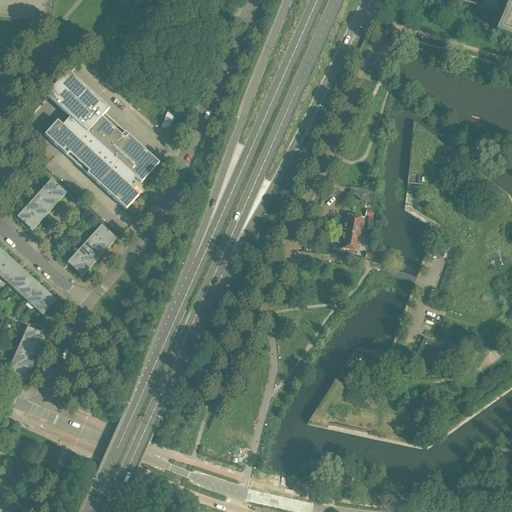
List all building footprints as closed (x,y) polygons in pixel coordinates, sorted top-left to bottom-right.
[(511,0),(462,0),(506,18),(499,34),(511,39),(511,0)] [(50,100),(70,118),(62,126),(57,122),(44,136),(126,210),(139,196),(128,186),(135,178),(141,183),(159,164),(104,114),(108,110),(71,76),(67,73),(46,96),(50,100)] [(167,113),(161,128),(169,131),(174,116),(167,113)] [(417,185),(425,186),(425,183),(426,177),(430,138),(432,136),(433,135),(414,121),(408,184),(409,184),(410,184),(417,185)] [(432,136),(508,196),(511,203),(511,386),(426,448),(385,439),(380,438),(376,437),(371,436),(365,435),(327,426),(326,428),(426,450),(511,388),(511,199),(510,194),(433,135),(432,136)] [(434,181),(431,180),(432,177),(426,177),(425,183),(425,186),(431,186),(431,183),(432,183),(463,218),(470,226),(446,293),(449,295),(444,310),(448,300),(450,301),(451,301),(447,311),(448,311),(453,296),(487,308),(489,303),(491,298),(498,277),(503,264),(465,251),(474,225),(434,181)] [(43,189),(45,191),(56,201),(64,193),(53,182),(48,187),(46,185),(43,189)] [(435,227),(406,209),(410,184),(409,184),(408,184),(404,209),(433,228),(414,275),(412,283),(389,352),(356,348),(336,379),(337,379),(338,380),(357,349),(390,354),(412,288),(417,274),(435,227)] [(351,187),(350,191),(350,192),(361,195),(360,199),(371,201),(372,196),(374,197),(375,192),(351,187)] [(39,194),(32,201),(46,213),(56,201),(45,191),(41,195),(39,194)] [(31,206),(27,211),(38,221),(46,213),(32,201),(29,204),(31,206)] [(38,221),(27,211),(25,209),(22,212),(23,214),(19,219),(30,229),(38,221)] [(344,232),(360,235),(363,219),(346,216),(344,232)] [(93,235),(95,236),(107,246),(114,238),(103,228),(98,233),(97,231),(93,235)] [(341,249),(357,252),(360,235),(344,232),(344,233),(337,231),(337,232),(338,232),(336,241),(342,242),(341,249)] [(89,239),(83,246),(96,258),(107,246),(95,236),(91,241),(89,239)] [(81,251),(77,256),(89,266),(96,258),(83,246),(80,250),(81,251)] [(0,272),(9,262),(1,254),(0,255),(0,272)] [(89,266),(77,256),(75,254),(72,258),(74,260),(69,265),(81,275),(89,266)] [(2,279),(7,284),(19,270),(9,262),(0,272),(0,274),(3,277),(2,279)] [(14,287),(19,292),(29,280),(19,270),(7,284),(12,289),(14,287)] [(22,297),(26,301),(38,287),(29,280),(19,292),(24,296),(22,297)] [(26,301),(34,308),(46,295),(38,287),(26,301)] [(46,295),(34,308),(37,311),(39,310),(44,314),(54,302),(46,295)] [(22,339),(24,340),(39,346),(44,335),(29,329),(27,335),(24,334),(22,339)] [(425,339),(416,357),(434,365),(442,348),(425,339)] [(20,344),(17,351),(33,358),(39,346),(24,340),(22,345),(20,344)] [(16,358),(14,364),(28,370),(33,358),(17,351),(14,357),(16,358)] [(28,370),(14,364),(12,363),(9,368),(12,368),(9,375),(23,381),(28,370)] [(343,400),(347,402),(353,393),(349,391),(350,390),(350,388),(347,386),(343,383),(340,381),(338,380),(337,379),(336,379),(307,424),(326,428),(327,426),(327,425),(328,423),(330,421),(331,419),(335,413),(335,412),(343,400)] [(362,403),(376,410),(381,399),(368,392),(362,403)] [(437,400),(421,400),(421,412),(437,411),(437,400)] [(327,426),(365,435),(366,432),(328,423),(327,425),(327,426)]
